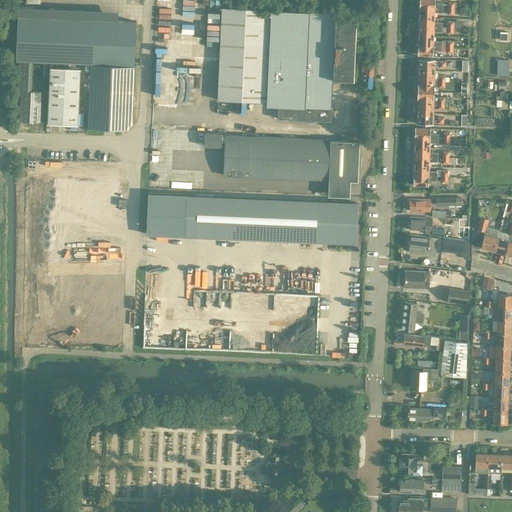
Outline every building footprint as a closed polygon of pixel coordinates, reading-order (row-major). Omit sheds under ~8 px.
[(222,7),(217,100),(266,102),(267,76),(280,76),(278,118),(331,121),(332,77),(352,78),(355,20),(335,20),(336,12),(222,7)] [(418,7),(418,17),(434,17),(434,13),(442,13),(442,8),(418,7)] [(16,60),(19,60),(31,61),(90,63),(87,127),(126,129),(132,124),(136,21),(17,16),(16,60)] [(418,17),(418,26),(453,28),(454,21),(447,20),(447,27),(441,27),(442,23),(434,22),(434,17),(418,17)] [(418,26),(417,36),(433,36),(433,32),(441,32),(441,31),(447,31),(446,33),(453,34),(453,28),(418,26)] [(417,36),(417,45),(441,46),(442,41),(433,41),(433,36),(417,36)] [(417,45),(417,55),(418,55),(418,56),(432,56),(432,55),(433,51),(441,51),(446,51),(446,53),(453,53),(453,47),(446,46),(441,46),(417,45)] [(418,59),(417,69),(434,70),(434,67),(438,67),(444,67),(445,67),(445,65),(445,61),(434,61),(434,60),(434,58),(418,58),(418,59)] [(497,59),(496,75),(509,76),(509,59),(497,59)] [(80,69),(50,68),(48,124),(77,125),(80,69)] [(417,69),(417,81),(443,81),(445,81),(445,76),(444,76),(439,76),(439,78),(438,78),(433,78),(434,70),(417,69)] [(417,81),(416,91),(433,91),(433,84),(437,84),(438,84),(438,87),(443,87),(444,87),(445,81),(443,81),(417,81)] [(41,92),(30,91),(21,91),(19,121),(39,122),(41,92)] [(416,91),(416,102),(443,102),(443,97),(437,97),(433,97),(433,91),(416,91)] [(416,102),(416,113),(432,113),(432,105),(437,105),(436,108),(442,109),(443,102),(416,102)] [(416,113),(415,124),(432,125),(432,123),(442,124),(442,117),(436,116),(436,119),(432,119),(432,113),(416,113)] [(414,128),(414,137),(437,138),(442,138),(443,138),(449,138),(450,132),(443,132),(443,134),(438,134),(429,133),(430,128),(414,128)] [(205,133),(204,145),(221,146),(221,142),(225,142),(225,135),(221,135),(222,134),(205,133)] [(225,142),(223,175),(357,181),(357,180),(359,141),(225,135),(225,142)] [(414,137),(413,146),(429,148),(429,143),(437,143),(437,138),(414,137)] [(413,146),(413,156),(437,157),(437,153),(429,153),(429,148),(413,146)] [(413,156),(413,166),(428,166),(428,162),(437,162),(437,157),(413,156)] [(413,166),(412,175),(436,176),(436,172),(428,172),(428,166),(413,166)] [(412,175),(412,185),(428,186),(428,181),(436,181),(436,176),(412,175)] [(149,192),(147,233),(355,241),(356,201),(149,192)] [(462,197),(436,197),(436,205),(462,205),(462,197)] [(430,199),(409,199),(409,211),(430,211),(430,199)] [(424,218),(409,218),(408,230),(430,230),(431,219),(424,219),(424,218)] [(466,238),(467,226),(459,226),(459,234),(454,233),(453,237),(466,238)] [(486,226),(480,247),(493,250),(496,238),(498,229),(486,226)] [(409,235),(407,247),(408,247),(409,247),(409,250),(408,252),(435,256),(437,237),(428,236),(428,238),(409,235)] [(443,237),(441,251),(461,253),(461,255),(464,259),(469,259),(469,257),(469,241),(464,240),(464,239),(443,237)] [(496,238),(493,250),(505,254),(508,241),(496,238)] [(404,287),(422,288),(428,288),(429,271),(405,270),(404,287)] [(469,290),(449,287),(447,303),(467,305),(469,290)] [(498,294),(497,307),(511,307),(511,294),(498,294)] [(403,316),(402,330),(404,330),(414,331),(414,322),(423,323),(424,313),(415,312),(416,303),(404,302),(403,316)] [(492,307),(491,319),(497,320),(510,320),(511,307),(497,307),(492,307)] [(474,308),(473,316),(482,316),(482,308),(474,308)] [(497,320),(496,332),(510,333),(510,320),(497,320)] [(496,332),(495,345),(509,346),(510,333),(496,332)] [(423,347),(424,344),(423,344),(424,337),(404,334),(403,344),(423,347)] [(424,337),(424,344),(429,345),(430,341),(437,342),(436,351),(443,352),(444,338),(438,337),(438,336),(424,335),(424,337)] [(466,343),(445,340),(440,374),(465,378),(466,343)] [(495,345),(495,358),(509,359),(509,346),(495,345)] [(472,348),(472,356),(480,356),(480,348),(472,348)] [(495,358),(494,371),(508,372),(509,359),(495,358)] [(424,376),(429,377),(429,379),(439,380),(440,369),(423,368),(422,371),(413,371),(412,387),(424,388),(424,376)] [(490,371),(490,384),(494,384),(508,384),(508,372),(494,371),(490,371)] [(494,384),(493,397),(507,397),(508,384),(494,384)] [(493,397),(493,410),(507,410),(507,397),(493,397)] [(433,409),(408,408),(407,419),(429,421),(429,416),(440,416),(440,418),(445,419),(446,409),(433,408),(433,409)] [(506,423),(507,410),(493,410),(492,423),(506,423)] [(475,466),(474,472),(484,473),(488,473),(488,453),(475,453),(475,466)] [(488,453),(488,473),(491,473),(500,474),(501,467),(501,454),(488,453)] [(261,466),(260,473),(263,473),(266,473),(271,478),(271,486),(277,486),(278,483),(278,478),(281,476),(281,475),(282,475),(283,474),(283,467),(282,466),(281,465),(278,462),(279,454),(272,454),(272,462),(267,466),(266,466),(261,466)] [(422,459),(423,454),(403,454),(403,456),(400,456),(400,470),(412,470),(412,475),(422,476),(422,464),(419,464),(418,464),(418,459),(422,459)] [(511,454),(501,454),(501,467),(511,467),(511,454)] [(442,472),(442,478),(460,478),(461,466),(451,466),(442,465),(442,472)] [(460,490),(460,487),(460,478),(442,478),(432,477),(431,484),(442,485),(442,490),(460,490)] [(400,479),(399,487),(400,487),(400,491),(422,492),(422,488),(422,479),(415,479),(400,479)] [(399,501),(398,511),(421,511),(422,502),(422,498),(407,497),(407,501),(399,501)] [(456,511),(457,498),(430,497),(430,511),(456,511)]
